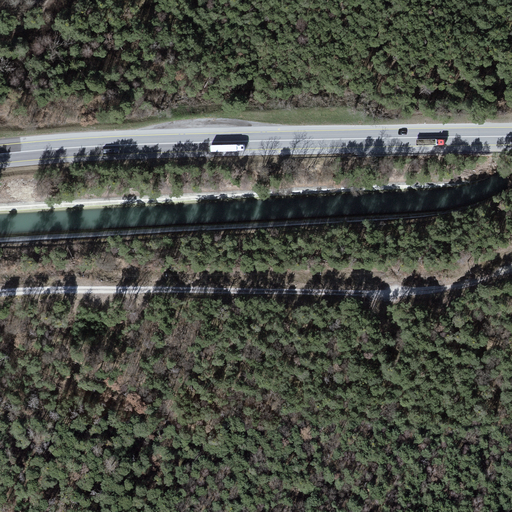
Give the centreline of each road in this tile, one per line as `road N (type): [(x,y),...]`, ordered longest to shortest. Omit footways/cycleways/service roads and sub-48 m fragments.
road 1 (track): [(511,259),(390,315),(334,293),(232,286),(0,295)]
road 2 (motorway): [(0,185),(143,173),(511,166)]
road 3 (motorway): [(511,109),(140,115),(0,126)]
road 4 (primary): [(511,138),(0,155)]
